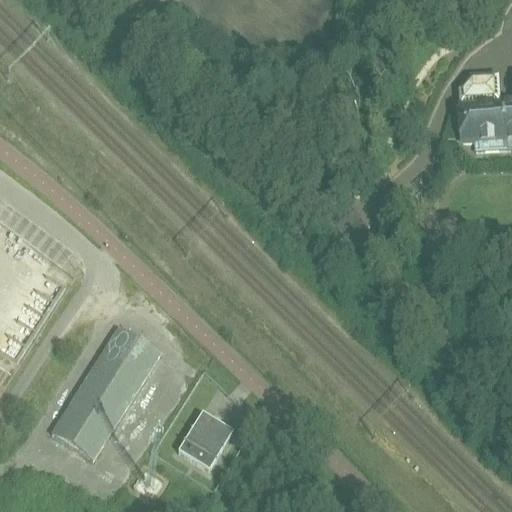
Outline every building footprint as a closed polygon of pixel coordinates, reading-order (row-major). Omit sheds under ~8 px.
[(511,109),(502,110),(500,80),(471,82),(460,95),(463,146),(475,146),(475,154),(509,153),(511,152),(511,109)] [(367,227),(346,202),(342,206),(326,218),(344,241),(349,246),(352,243),(369,230),(367,227)] [(409,219),(409,220),(431,245),(433,246),(436,247),(439,248),(440,248),(443,248),(446,247),(448,246),(450,245),(452,243),(453,242),(455,240),(455,239),(456,237),(456,235),(457,234),(457,233),(457,231),(457,230),(456,229),(456,227),(455,225),(454,223),(453,222),(452,221),(450,219),(448,217),(445,216),(443,216),(441,216),(439,216),(437,216),(436,217),(419,210),(418,210),(416,210),(414,210),(413,211),(411,212),(410,213),(410,214),(409,215),(409,216),(409,217),(409,219)] [(448,336),(428,320),(419,331),(416,334),(426,342),(455,366),(467,352),(448,336)] [(93,463),(122,417),(159,358),(118,332),(51,437),(93,463)] [(232,435),(202,417),(202,416),(201,417),(178,455),(208,474),(232,435)]
